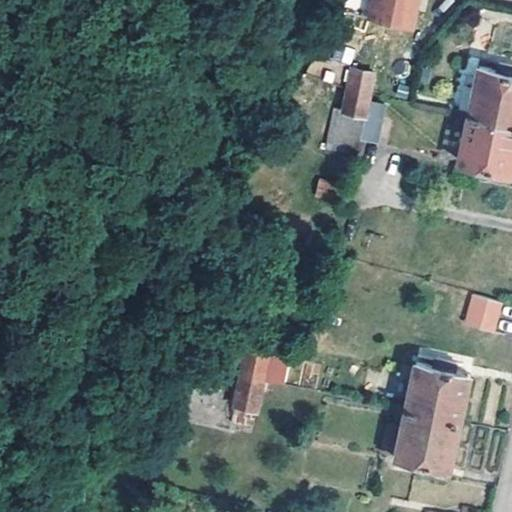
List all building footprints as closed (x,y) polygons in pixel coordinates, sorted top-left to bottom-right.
[(426,0),(378,0),(375,15),(421,25),(426,0)] [(473,114),(511,122),(511,63),(502,61),(500,70),(483,67),(473,114)] [(346,87),(373,93),(378,71),(351,66),(346,87)] [(359,154),(373,93),(346,87),(343,105),(337,104),(327,146),(359,154)] [(511,172),(511,122),(473,114),(463,163),(481,166),(480,173),(492,175),(493,169),(501,171),(511,172)] [(501,171),(493,169),(492,175),(500,177),(501,171)] [(347,189),(322,184),(318,200),(345,205),(347,189)] [(505,302),(476,293),(467,324),(497,332),(505,302)] [(246,370),(269,376),(276,346),(253,341),(246,370)] [(410,410),(465,422),(474,375),(459,372),(450,370),(451,361),(440,358),(438,367),(420,363),(410,410)] [(461,362),(451,361),(450,370),(459,372),(461,362)] [(262,405),(269,376),(246,370),(238,400),(262,405)] [(455,469),(465,422),(410,410),(407,427),(401,457),(418,461),(417,469),(429,472),(430,464),(438,466),(455,469)] [(407,427),(393,424),(387,454),(401,457),(407,427)] [(438,466),(430,464),(429,472),(436,474),(438,466)]
